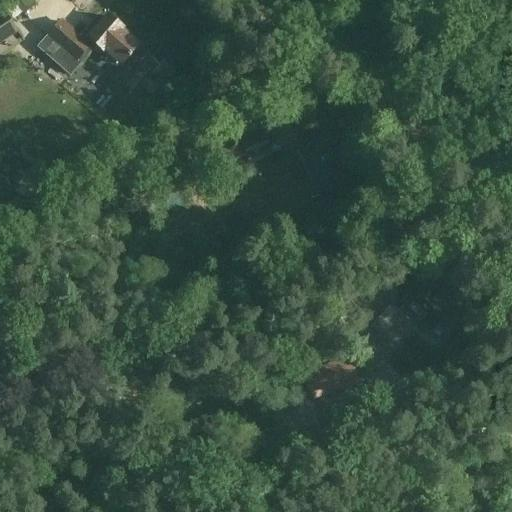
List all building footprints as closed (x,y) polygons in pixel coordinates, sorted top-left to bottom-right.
[(36,5),(31,0),(16,0),(14,3),(23,15),(36,5)] [(2,10),(0,11),(0,38),(14,29),(2,10)] [(50,38),(76,62),(89,47),(92,49),(95,46),(102,52),(105,49),(122,65),(138,47),(122,32),(123,31),(108,17),(100,25),(97,22),(80,40),(63,23),(50,38)] [(242,144),(249,162),(271,153),(264,135),(242,144)] [(300,154),(316,189),(339,179),(322,144),(300,154)] [(419,318),(431,330),(437,323),(447,333),(459,320),(451,313),(449,315),(433,299),(435,297),(425,288),(397,316),(391,310),(374,327),(393,345),(419,318)] [(348,360),(304,378),(313,400),(357,382),(348,360)] [(280,384),(289,409),(308,403),(300,377),(280,384)] [(309,404),(273,417),(277,428),(286,425),(290,435),(317,425),(309,404)]
